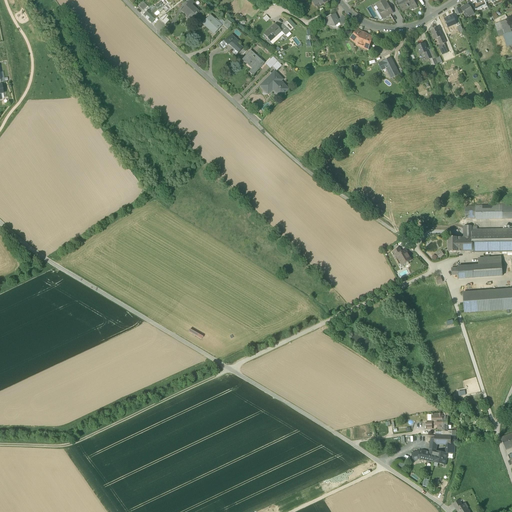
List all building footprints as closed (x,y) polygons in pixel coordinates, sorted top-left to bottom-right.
[(403,0),(400,0),(397,2),(401,10),(407,7),(408,6),(403,0)] [(412,0),(403,0),(408,6),(407,7),(409,10),(409,9),(410,10),(416,6),(412,0)] [(478,4),(477,2),(475,3),(479,9),(486,5),(486,4),(484,0),(481,2),(478,4)] [(138,6),(144,13),(149,9),(142,2),(138,6)] [(198,12),(189,4),(187,2),(184,5),(186,7),(182,11),(192,20),(196,14),(198,12)] [(379,11),(384,20),(388,17),(393,14),(386,3),(386,2),(385,2),(380,5),(377,7),(379,11)] [(154,15),(160,9),(157,5),(150,12),(154,15)] [(461,10),(466,18),(469,16),(471,16),(472,15),(473,14),(474,13),(468,5),(465,7),(464,7),(462,9),(461,10)] [(143,16),(151,24),(156,18),(154,15),(150,12),(149,11),(143,16)] [(159,20),(162,23),(166,18),(167,17),(165,15),(159,20)] [(207,26),(215,33),(221,27),(214,20),(210,16),(202,25),(205,28),(207,26)] [(330,27),(334,28),(335,26),(339,24),(337,21),(335,16),(330,18),(330,17),(325,20),(321,22),(321,23),(322,23),(322,22),(324,21),(326,26),(329,26),(330,27)] [(444,20),(448,28),(456,25),(452,16),(447,18),(447,19),(444,20)] [(511,27),(509,20),(500,23),(502,26),(503,30),(503,31),(504,31),(505,35),(504,35),(508,47),(509,47),(511,46),(511,45),(511,27)] [(222,26),(227,30),(232,25),(226,21),(224,23),(222,25),(222,26)] [(288,21),(287,23),(293,30),(295,28),(288,21)] [(287,23),(283,26),(289,33),(293,30),(287,23)] [(500,27),(499,23),(495,24),(499,37),(504,35),(505,35),(504,31),(503,31),(503,30),(502,26),(500,27)] [(207,26),(205,28),(213,35),(215,33),(207,26)] [(263,36),(270,43),(281,33),(279,30),(275,26),(263,36)] [(279,30),(281,33),(284,35),(285,37),(289,34),(289,33),(283,26),(279,30)] [(440,46),(444,44),(446,44),(442,35),(441,36),(438,29),(431,32),(433,37),(432,37),(434,41),(438,39),(440,46)] [(358,45),(370,50),(372,44),(371,44),(373,39),(362,35),(358,32),(356,35),(356,36),(351,42),(357,47),(358,45)] [(272,46),(284,35),(281,33),(270,43),(272,46)] [(229,45),(238,53),(242,49),(237,44),(238,43),(231,36),(219,46),(222,51),(228,45),(229,45)] [(424,54),(427,61),(430,60),(432,59),(433,59),(429,51),(428,51),(425,44),(417,47),(420,52),(419,53),(420,56),(424,54)] [(229,45),(228,45),(234,50),(238,54),(238,53),(229,45)] [(448,54),(446,48),(440,50),(442,56),(448,54)] [(248,73),(253,77),(264,64),(250,51),(243,60),(252,69),(251,70),(248,73)] [(270,70),(272,68),(277,62),(272,58),(265,65),(270,70)] [(392,79),(399,75),(391,59),(380,65),(383,71),(386,70),(387,69),(392,79)] [(241,61),(251,70),(252,69),(243,60),(241,61)] [(281,67),(277,62),(272,68),(276,72),(281,67)] [(390,80),(392,79),(387,69),(386,70),(383,71),(380,65),(379,65),(383,74),(387,73),(390,80)] [(273,89),(281,97),(288,90),(280,82),(282,80),(274,73),(271,76),(272,77),(270,79),(269,78),(260,87),(267,95),(273,89)] [(476,212),(476,219),(503,219),(502,205),(475,206),(476,212)] [(503,219),(511,218),(511,205),(502,205),(503,219)] [(477,227),(472,227),(472,238),(474,238),(474,252),(472,252),(472,253),(511,252),(511,229),(477,230),(477,227)] [(457,238),(454,238),(450,239),(448,239),(449,252),(457,252),(457,238)] [(457,252),(472,252),(474,252),(474,238),(472,238),(465,238),(457,238),(457,252)] [(393,253),(396,257),(397,257),(397,256),(402,253),(399,249),(393,253)] [(397,257),(402,265),(406,262),(406,263),(408,263),(411,261),(405,251),(402,253),(397,256),(397,257)] [(484,257),(484,259),(484,265),(501,264),(501,258),(490,259),(489,257),(484,257)] [(458,275),(458,279),(502,276),(501,264),(484,265),(479,266),(458,267),(458,269),(458,275)] [(511,289),(463,293),(465,313),(511,309),(511,289)] [(329,415),(336,402),(333,400),(325,413),(329,415)] [(437,430),(442,430),(443,430),(443,417),(443,414),(432,415),(432,421),(435,421),(435,423),(436,424),(437,424),(437,430)] [(506,451),(511,448),(511,434),(501,439),(506,451)] [(435,436),(434,439),(434,445),(437,445),(447,445),(447,436),(442,436),(435,436)] [(430,461),(433,462),(435,455),(429,453),(423,451),(418,452),(420,459),(427,461),(427,462),(429,463),(430,462),(430,461)] [(436,451),(435,455),(433,462),(445,465),(447,455),(447,453),(446,453),(436,451)] [(412,454),(414,461),(420,459),(418,452),(412,454)] [(453,504),(456,509),(462,506),(459,501),(453,504)]
